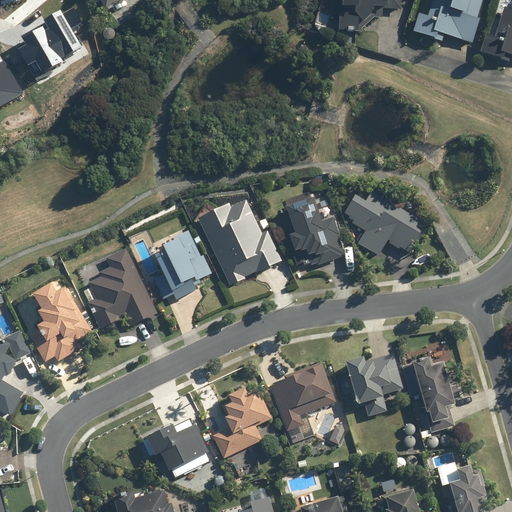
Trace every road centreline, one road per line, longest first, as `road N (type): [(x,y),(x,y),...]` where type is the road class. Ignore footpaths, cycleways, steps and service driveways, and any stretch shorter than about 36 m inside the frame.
road 1 (residential): [(477,296),(271,320),(136,377),(45,431),(32,461),(45,511)]
road 2 (residential): [(511,433),(477,296)]
